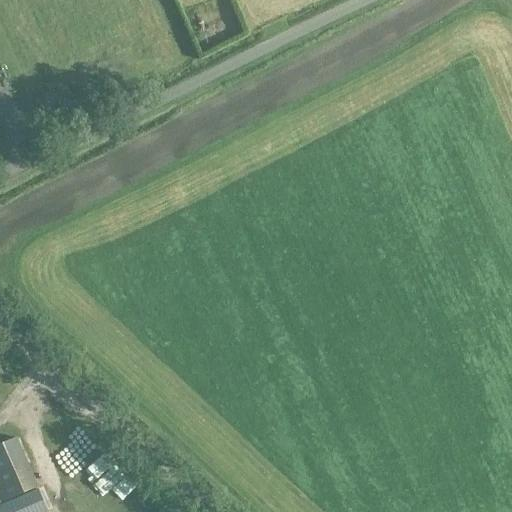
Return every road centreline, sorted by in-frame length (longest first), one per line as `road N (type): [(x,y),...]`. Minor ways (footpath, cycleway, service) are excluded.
road 1 (unclassified): [(370,0),(0,176)]
road 2 (unclassified): [(210,511),(0,318)]
